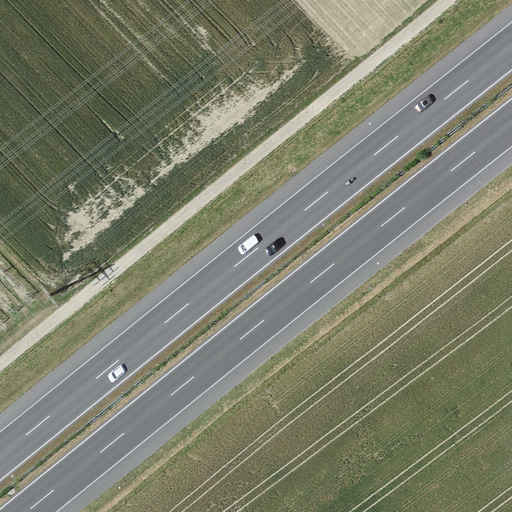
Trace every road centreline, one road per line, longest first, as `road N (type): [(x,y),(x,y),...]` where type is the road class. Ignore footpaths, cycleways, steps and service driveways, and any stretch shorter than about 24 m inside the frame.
road 1 (motorway): [(511,47),(0,457)]
road 2 (motorway): [(27,511),(511,123)]
road 3 (track): [(448,0),(0,366)]
